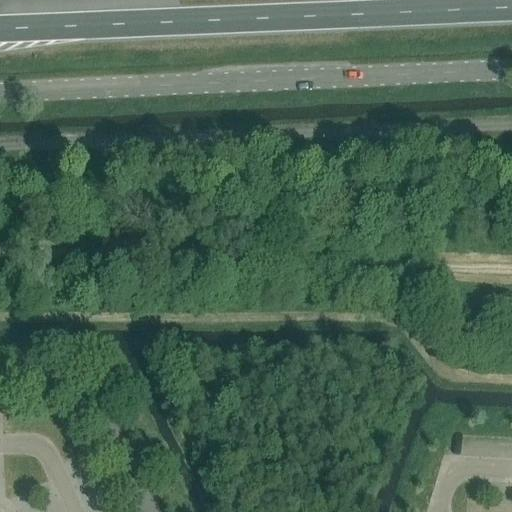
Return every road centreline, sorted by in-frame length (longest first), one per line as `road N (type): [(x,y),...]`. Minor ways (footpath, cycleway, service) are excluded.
road 1 (unclassified): [(0,92),(511,70)]
road 2 (trunk): [(0,28),(511,6)]
